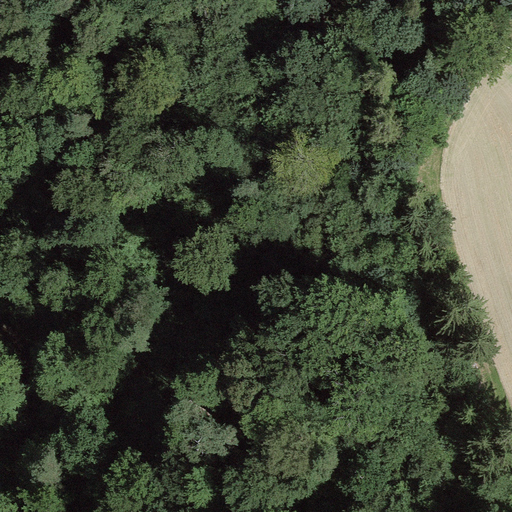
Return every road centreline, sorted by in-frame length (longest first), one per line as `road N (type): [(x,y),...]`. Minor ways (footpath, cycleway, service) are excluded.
road 1 (track): [(511,5),(449,143),(447,205),(511,393)]
road 2 (track): [(84,511),(68,442),(0,331)]
